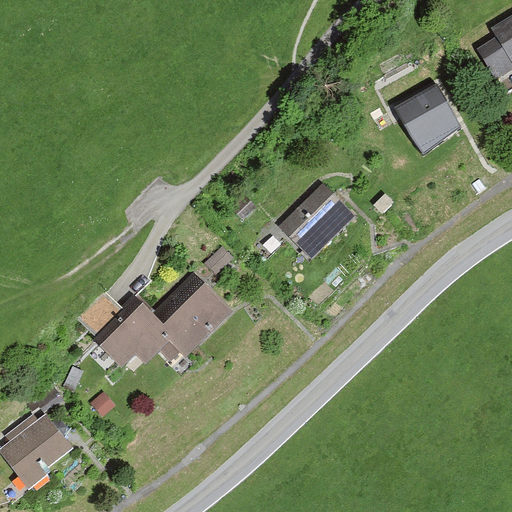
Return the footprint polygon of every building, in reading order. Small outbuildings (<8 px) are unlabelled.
[(485,41),(468,50),(483,78),(502,69),(507,78),(511,75),(511,15),(481,33),(485,41)] [(458,124),(436,86),(400,107),(423,145),(458,124)] [(344,225),(321,193),(273,229),(300,264),(319,249),(317,246),(344,225)] [(96,338),(84,350),(107,372),(121,358),(131,368),(149,350),(166,367),(220,314),(204,299),(186,281),(144,323),(128,306),(123,312),(96,338)] [(115,303),(106,293),(79,321),(96,338),(123,312),(115,303)] [(114,407),(104,395),(92,406),(103,418),(114,407)] [(15,445),(5,453),(30,487),(43,478),(39,474),(69,452),(61,442),(45,421),(38,426),(33,420),(10,437),(15,445)]
